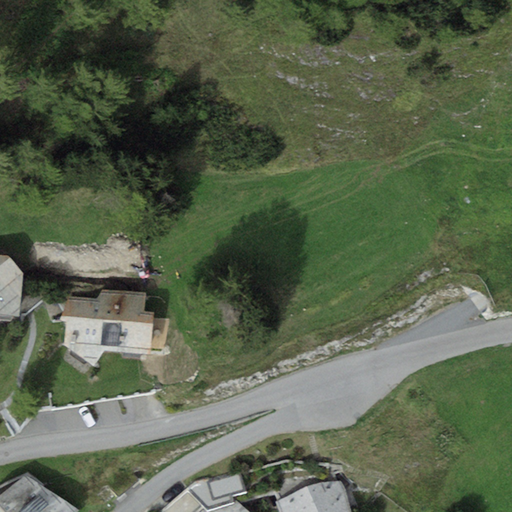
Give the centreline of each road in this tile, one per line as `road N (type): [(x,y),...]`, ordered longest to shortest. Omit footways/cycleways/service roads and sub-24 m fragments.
road 1 (residential): [(0,453),(161,427),(341,384)]
road 2 (residential): [(341,384),(211,454),(133,511)]
road 3 (residential): [(341,384),(430,348),(511,330)]
